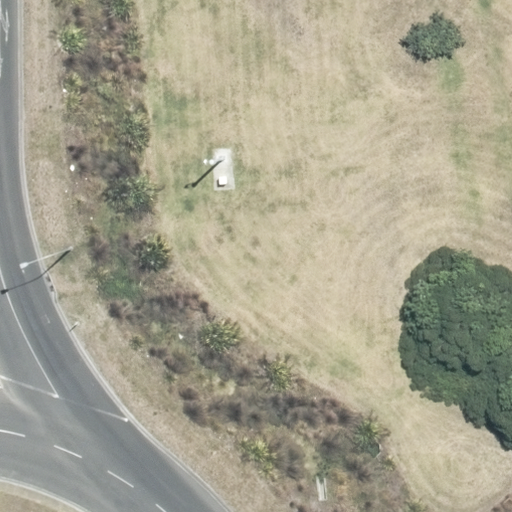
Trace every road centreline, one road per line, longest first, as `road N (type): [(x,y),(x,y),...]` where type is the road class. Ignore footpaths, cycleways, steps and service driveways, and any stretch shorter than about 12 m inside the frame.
road 1 (trunk): [(0,281),(68,445)]
road 2 (trunk): [(68,445),(173,511)]
